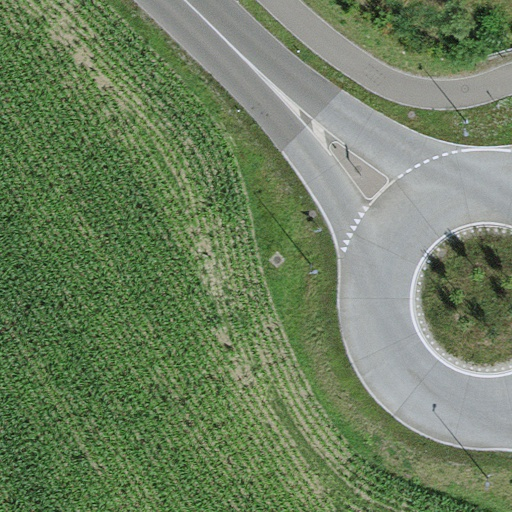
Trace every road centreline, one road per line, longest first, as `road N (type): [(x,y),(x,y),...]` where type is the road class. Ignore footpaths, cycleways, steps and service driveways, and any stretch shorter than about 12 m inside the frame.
road 1 (secondary): [(185,0),(409,217)]
road 2 (secondary): [(409,217),(379,268),(378,327),(389,354),(430,396),(487,413),(511,410)]
